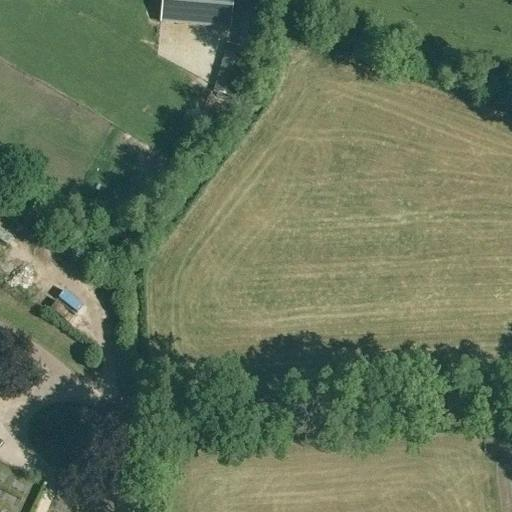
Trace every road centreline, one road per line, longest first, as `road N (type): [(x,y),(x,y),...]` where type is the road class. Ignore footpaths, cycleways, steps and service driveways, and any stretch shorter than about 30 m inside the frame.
road 1 (residential): [(511,406),(137,422)]
road 2 (residential): [(74,388),(36,397),(13,428),(19,453),(41,475),(99,488),(118,478),(137,422)]
